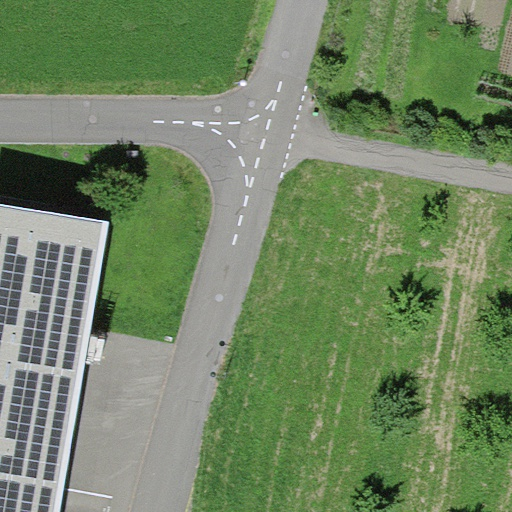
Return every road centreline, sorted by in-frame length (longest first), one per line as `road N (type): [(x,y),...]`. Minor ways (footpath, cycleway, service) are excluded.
road 1 (residential): [(264,124),(155,511)]
road 2 (residential): [(0,117),(264,124)]
road 3 (track): [(264,124),(511,164)]
road 4 (residential): [(303,0),(264,124)]
